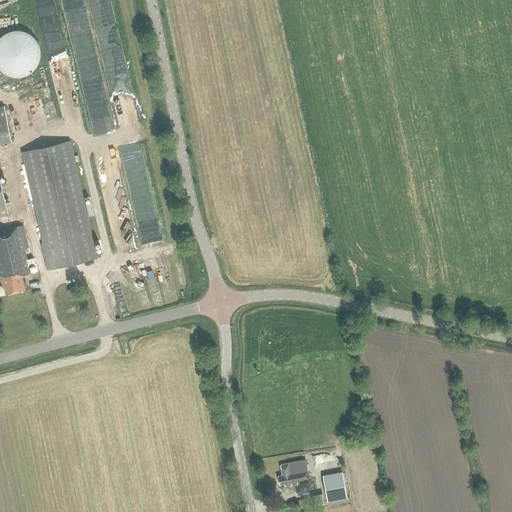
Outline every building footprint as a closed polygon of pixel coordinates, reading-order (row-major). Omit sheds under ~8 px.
[(0,69),(0,70),(2,71),(4,73),(6,74),(8,75),(10,76),(12,76),(15,77),(17,77),(20,77),(22,76),(24,76),(26,75),(28,74),(30,73),(32,72),(33,70),(35,69),(37,67),(38,64),(39,62),(40,60),(40,58),(40,57),(40,56),(41,55),(41,53),(40,51),(40,49),(40,47),(39,46),(39,44),(37,42),(36,40),(35,38),(33,37),(32,35),(31,34),(30,34),(27,32),(25,31),(24,31),(22,31),(20,30),(17,30),(15,30),(13,30),(11,31),(8,32),(6,33),(5,34),(3,35),(1,37),(0,37),(0,69)] [(4,106),(0,107),(0,144),(11,142),(4,106)] [(40,243),(46,269),(97,258),(70,141),(22,152),(42,243),(40,243)] [(0,216),(9,214),(0,176),(0,216)] [(10,227),(0,229),(0,277),(2,288),(4,287),(6,294),(10,294),(25,290),(21,275),(30,273),(27,263),(24,249),(28,249),(23,226),(11,228),(10,227)] [(314,461),(333,459),(331,447),(312,449),(314,461)] [(280,464),(282,476),(279,476),(280,485),(291,483),(291,485),(309,482),(306,460),(288,463),(280,464)] [(342,473),(322,476),(327,502),(346,498),(342,473)] [(314,505),(324,504),(323,493),(313,495),(314,505)]
